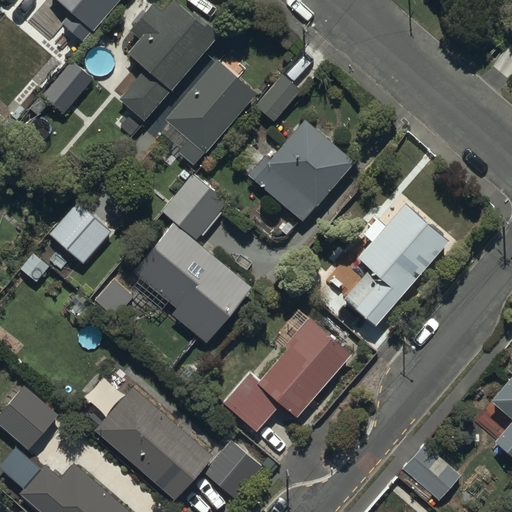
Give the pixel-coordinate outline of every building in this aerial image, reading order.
[(58,0),(62,3),(53,13),(65,22),(62,26),(82,42),(93,30),(95,32),(122,0),(58,0)] [(176,2),(128,53),(144,69),(120,95),(144,118),(221,37),(196,13),(192,17),(176,2)] [(258,94),(215,60),(166,121),(188,139),(178,151),(199,168),(258,94)] [(93,80),(72,61),(41,96),(63,115),(93,80)] [(282,75),(254,105),(272,122),(300,92),(282,75)] [(265,157),(247,177),(302,224),(354,164),(305,122),(271,162),(265,157)] [(173,223),(126,278),(206,346),(254,288),(197,240),(226,205),(191,176),(160,212),(173,223)] [(449,240),(403,202),(357,256),(370,267),(344,298),(330,287),(318,301),(340,320),(353,305),(377,326),(449,240)] [(84,263),(111,232),(78,203),(51,234),(84,263)] [(295,418),(348,353),(307,319),(285,346),(286,348),(260,379),(249,369),(221,402),(258,432),(280,405),(295,418)] [(511,453),(511,359),(505,368),(511,373),(511,376),(490,405),(510,421),(495,440),(511,453)] [(22,385),(0,412),(0,425),(36,455),(65,420),(22,385)] [(136,388),(98,429),(175,499),(200,471),(231,499),(262,466),(232,439),(214,458),(136,388)] [(419,444),(399,469),(438,500),(457,476),(419,444)] [(44,465),(20,493),(41,511),(129,511),(73,463),(60,479),(44,465)]
